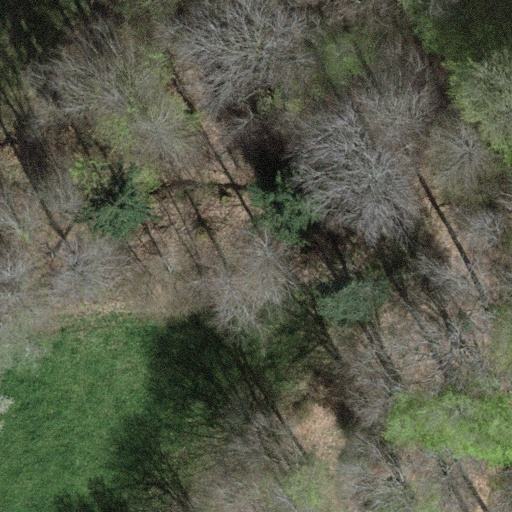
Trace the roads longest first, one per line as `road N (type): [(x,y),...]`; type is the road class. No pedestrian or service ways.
road 1 (track): [(241,511),(440,277),(431,222),(385,189),(220,162),(91,172),(0,153)]
road 2 (track): [(0,327),(429,291)]
